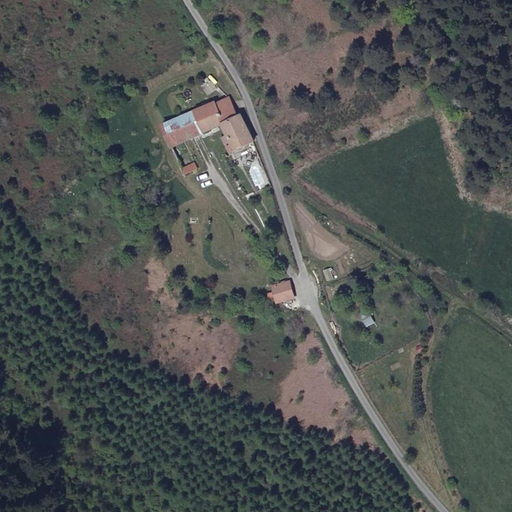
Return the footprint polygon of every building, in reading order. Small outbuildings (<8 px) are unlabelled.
[(179,120),(165,126),(174,148),(200,136),(224,125),(239,118),(231,101),(218,107),(217,105),(197,113),(179,120)] [(239,118),(224,125),(226,130),(237,152),(255,144),(242,116),(239,118)] [(195,162),(181,167),(184,175),(198,170),(195,162)] [(324,269),(327,282),(335,280),(331,267),(324,269)] [(289,283),(274,287),(278,303),(294,298),(289,283)] [(369,309),(359,313),(365,327),(374,323),(369,309)]
